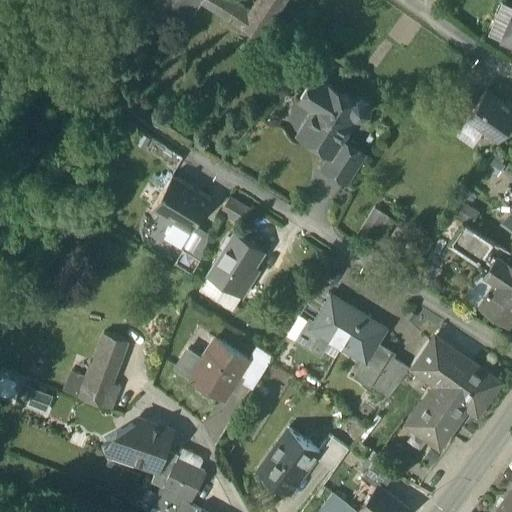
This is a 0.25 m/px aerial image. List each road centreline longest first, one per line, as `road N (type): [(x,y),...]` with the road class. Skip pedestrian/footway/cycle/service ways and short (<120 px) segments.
road 1 (residential): [(511,354),(192,154)]
road 2 (track): [(192,154),(107,102),(54,99),(0,125)]
road 3 (residential): [(511,80),(402,0)]
